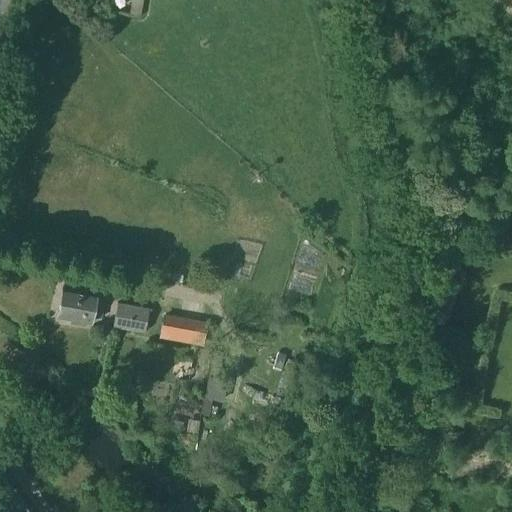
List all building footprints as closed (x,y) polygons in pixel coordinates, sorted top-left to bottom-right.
[(63,285),(57,318),(90,324),(91,316),(100,317),(104,292),(63,285)] [(148,308),(116,303),(111,332),(121,334),(122,328),(144,332),(148,308)] [(200,345),(203,323),(161,316),(157,335),(200,345)] [(186,432),(197,434),(199,421),(188,419),(186,432)] [(170,420),(168,429),(181,431),(183,422),(170,420)]
